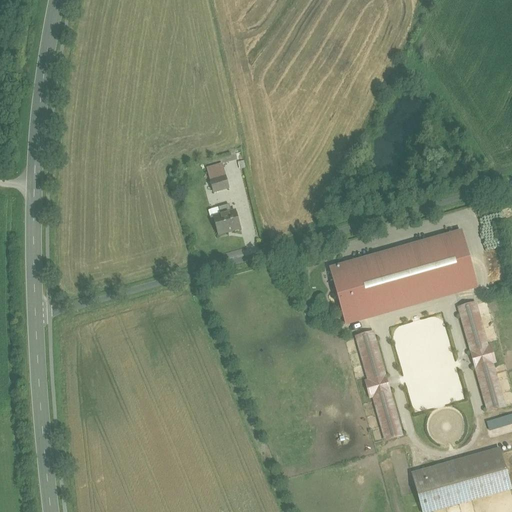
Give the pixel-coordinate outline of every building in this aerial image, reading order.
[(226,178),(211,182),(214,194),(230,190),(226,178)] [(229,206),(219,209),(221,217),(214,219),(218,236),(241,230),(236,213),(231,214),(229,206)] [(462,233),(345,266),(331,270),(346,324),(361,320),(477,287),(462,233)] [(488,348),(476,305),(459,309),(488,412),(505,407),(492,364),(495,363),(491,347),(488,348)] [(402,436),(373,334),(357,338),(370,382),(367,382),(371,398),(374,397),(386,441),(402,436)] [(511,414),(484,423),(487,433),(511,425),(511,414)] [(500,450),(423,472),(434,511),(511,490),(500,450)]
